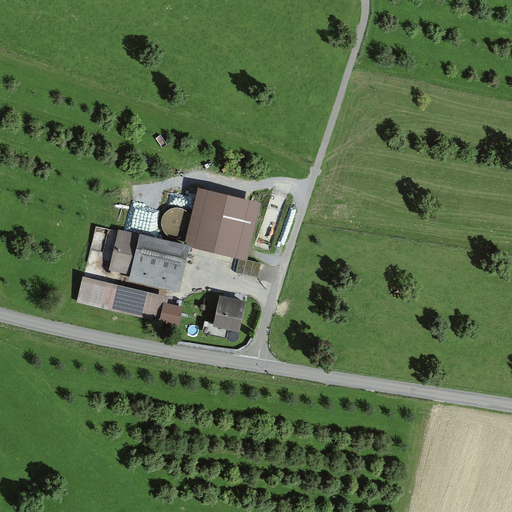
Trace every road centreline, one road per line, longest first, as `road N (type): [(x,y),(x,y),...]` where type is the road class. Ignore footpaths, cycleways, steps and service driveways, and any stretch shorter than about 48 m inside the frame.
road 1 (unclassified): [(511,408),(251,371),(0,320)]
road 2 (track): [(366,0),(359,43),(251,371)]
road 3 (track): [(128,224),(139,188),(200,174),(247,187),(282,179),(307,194)]
